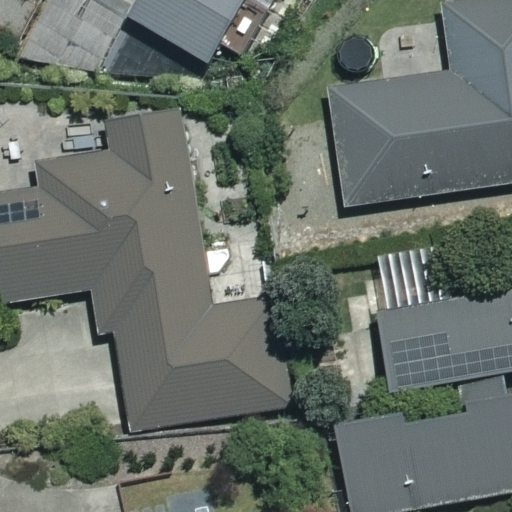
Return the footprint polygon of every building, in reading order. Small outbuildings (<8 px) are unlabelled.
[(147,0),(137,18),(216,64),(252,0),(147,0)] [(511,0),(496,0),(447,7),(457,75),(332,93),(349,209),(511,184),(511,0)] [(185,108),(116,118),(121,152),(41,164),(45,193),(0,199),(0,254),(7,304),(113,288),(134,430),(294,406),(279,299),(214,308),(185,108)] [(511,369),(511,292),(384,314),(397,389),(511,369)] [(511,388),(510,375),(399,395),(402,416),(343,426),(357,511),(403,511),(511,493),(511,388)]
